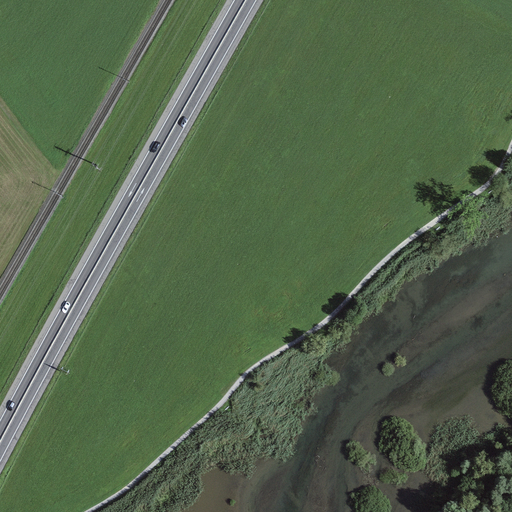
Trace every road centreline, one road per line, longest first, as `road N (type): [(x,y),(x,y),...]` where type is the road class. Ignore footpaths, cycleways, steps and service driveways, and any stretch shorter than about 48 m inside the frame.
road 1 (trunk): [(0,453),(251,0)]
road 2 (trunk): [(239,0),(0,431)]
